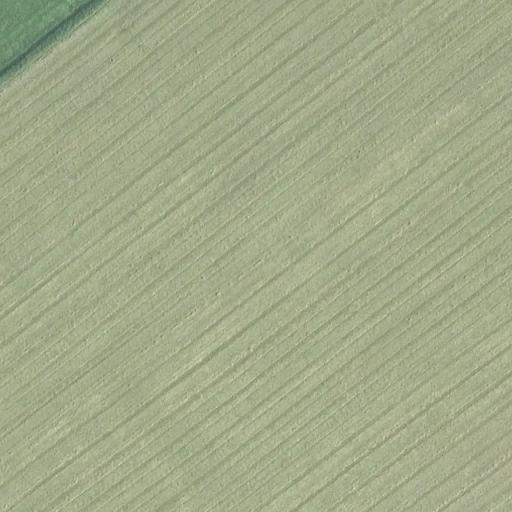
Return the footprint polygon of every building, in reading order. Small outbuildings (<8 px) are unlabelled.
[(320,0),(317,0),(288,22),(306,46),(317,37),(322,33),(323,33),(325,32),(330,40),(343,30),(340,26),(339,27),(337,23),(331,14),(330,14),(321,2),(322,2),(320,0)] [(14,18),(0,28),(0,55),(15,76),(17,74),(16,74),(22,69),(23,70),(25,68),(24,68),(32,62),(32,63),(34,61),(40,57),(42,56),(30,39),(30,40),(26,35),(27,35),(20,25),(19,25),(16,22),(17,21),(14,18)] [(172,22),(141,45),(144,49),(144,48),(152,59),(152,60),(159,70),(160,69),(162,72),(161,73),(164,77),(177,67),(171,60),(173,58),(178,54),(179,54),(181,53),(186,60),(196,54),(193,49),(192,50),(190,47),(191,46),(172,22)] [(341,73),(331,80),(334,84),(335,84),(337,87),(355,112),(386,89),(384,85),(383,86),(375,74),(368,64),(368,65),(365,62),(366,61),(363,57),(350,66),(356,74),(354,76),(349,80),(349,79),(346,81),(341,73)] [(188,93),(176,103),(178,107),(179,106),(182,109),(181,110),(188,119),(197,130),(196,131),(199,134),(231,111),(213,87),(201,95),(202,96),(196,100),(196,99),(194,101),(188,93)] [(247,131),(212,156),(220,167),(220,168),(221,167),(223,170),(222,171),(223,172),(224,171),(226,174),(225,175),(227,175),(229,178),(228,178),(228,179),(229,178),(231,181),(230,182),(231,183),(232,182),(232,183),(236,181),(235,180),(249,170),(249,171),(252,169),(259,179),(274,168),(269,161),(270,160),(269,160),(266,157),(267,157),(267,156),(266,156),(264,153),(264,152),(263,153),(261,150),(262,149),(261,148),(260,149),(258,146),(259,145),(258,145),(255,142),(256,141),(255,140),(254,141),(252,138),(253,137),(252,137),(247,131)] [(439,148),(415,165),(424,177),(424,176),(428,182),(427,182),(429,184),(421,190),(431,202),(435,200),(434,199),(437,197),(438,197),(447,190),(458,181),(459,182),(462,179),(439,148)] [(485,268),(446,269),(447,299),(462,299),(462,298),(468,298),(468,299),(471,298),(471,308),(487,307),(487,303),(486,303),(486,298),(486,287),(485,287),(485,272),(486,272),(485,268)] [(332,309),(328,312),(338,324),(345,319),(347,321),(351,326),(352,328),(345,334),(352,343),(356,341),(355,340),(358,338),(359,338),(383,320),(360,288),(357,291),(357,292),(346,300),(345,299),(336,307),(333,309),(332,309)] [(448,320),(427,342),(437,352),(437,351),(442,356),(442,357),(444,358),(437,365),(448,376),(452,372),(451,372),(454,369),(463,361),(462,361),(472,350),(473,351),(476,348),(448,320)] [(281,356),(277,359),(286,371),(294,366),(295,368),(296,367),(300,372),(299,373),(301,375),(293,381),(300,390),(304,387),(307,384),(307,385),(332,367),(309,335),(305,338),(294,347),(294,346),(284,353),(284,354),(281,356)] [(385,368),(364,390),(392,417),(395,414),(394,413),(404,403),(405,404),(413,395),(412,395),(415,392),(416,392),(419,389),(408,378),(401,385),(399,383),(394,379),(395,378),(393,376),(399,369),(391,361),(388,365),(385,368)] [(225,396),(223,398),(235,414),(236,414),(239,418),(238,419),(246,429),(246,428),(249,432),(248,432),(251,436),(278,415),(250,378),(248,379),(249,380),(243,384),(243,383),(241,385),(241,386),(233,391),(231,392),(231,393),(226,397),(225,396)] [(321,429),(315,435),(346,465),(356,455),(356,456),(357,455),(356,454),(359,452),(359,453),(360,452),(359,451),(362,448),(363,449),(362,448),(365,445),(366,446),(366,445),(368,442),(369,443),(370,442),(369,442),(370,441),(367,438),(366,438),(354,426),(353,424),(361,415),(347,402),(342,408),(341,407),(340,408),(341,409),(339,411),(338,411),(337,411),(338,412),(335,415),(334,414),(334,415),(335,416),(332,418),(331,417),(331,418),(331,419),(329,422),(328,421),(327,421),(328,422),(325,425),(324,424),(324,425),(325,426),(322,429),(321,428),(321,429)] [(180,442),(182,446),(183,446),(193,459),(192,460),(194,462),(184,469),(195,485),(202,480),(203,480),(202,479),(205,477),(206,478),(207,477),(206,476),(210,474),(210,475),(211,474),(210,473),(213,471),(214,472),(215,471),(214,470),(217,468),(218,469),(218,468),(221,466),(222,466),(222,465),(225,462),(225,463),(226,463),(226,462),(232,457),(207,423),(196,430),(195,430),(195,431),(192,434),(192,433),(191,433),(192,434),(189,436),(188,435),(187,436),(188,437),(185,439),(184,438),(184,439),(181,442),(181,441),(180,441),(180,442)] [(50,435),(25,453),(48,485),(52,482),(51,482),(63,473),(63,474),(73,467),(72,466),(76,464),(76,465),(80,462),(71,449),(63,455),(62,452),(61,453),(57,448),(58,447),(56,445),(64,439),(57,430),(53,433),(53,434),(50,436),(50,435)] [(305,459),(284,480),(295,490),(300,494),(299,495),(301,497),(295,504),(303,511),(308,511),(309,511),(309,510),(312,507),(312,508),(320,500),(320,499),(330,489),(333,486),(305,459)]
